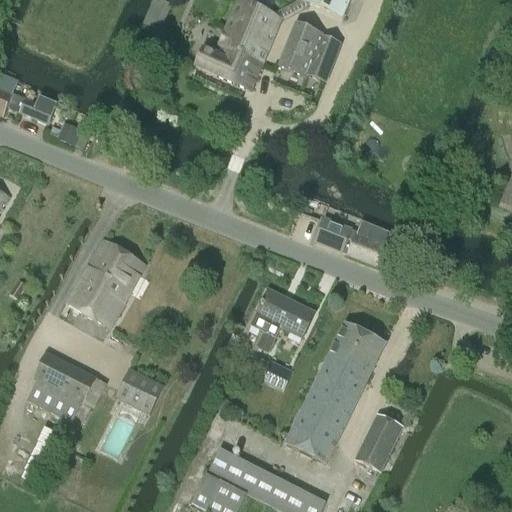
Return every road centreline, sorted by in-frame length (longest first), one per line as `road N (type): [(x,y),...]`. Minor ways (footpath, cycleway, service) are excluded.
road 1 (tertiary): [(0,124),(283,248),(511,324)]
road 2 (track): [(158,511),(283,248)]
